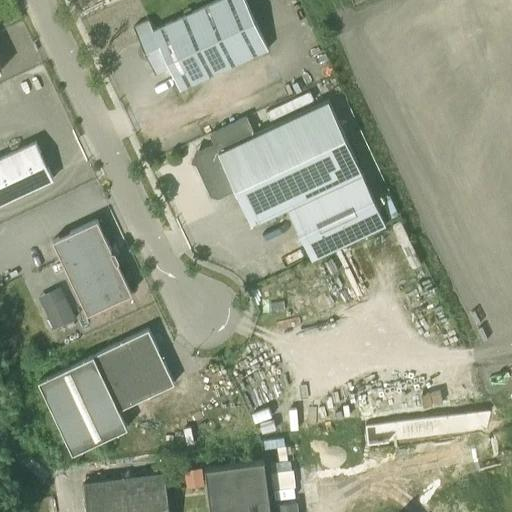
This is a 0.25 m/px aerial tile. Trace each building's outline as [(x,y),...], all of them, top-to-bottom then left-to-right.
[(267,49),(244,0),(217,0),(153,30),(148,20),(134,27),(156,74),(170,67),(180,89),(267,49)] [(208,133),(214,145),(203,150),(198,165),(211,194),(218,196),(235,188),(252,224),(288,207),(312,258),(385,224),(327,100),(254,134),(246,116),(208,133)] [(0,203),(53,179),(36,142),(0,158),(0,203)] [(97,219),(79,228),(53,240),(87,314),(132,292),(97,219)] [(54,328),(75,318),(65,297),(44,307),(54,328)] [(149,328),(131,336),(38,380),(70,453),(127,428),(119,409),(175,383),(149,328)] [(275,499),(295,496),(290,459),(271,461),(275,499)] [(270,511),(264,460),(205,468),(210,511),(270,511)] [(200,469),(186,471),(188,488),(202,486),(200,469)] [(169,511),(164,472),(83,483),(86,511),(169,511)] [(274,504),(275,511),(298,511),(297,501),(274,504)]
